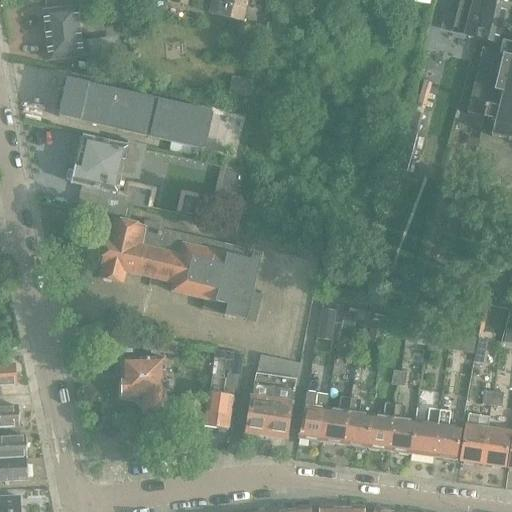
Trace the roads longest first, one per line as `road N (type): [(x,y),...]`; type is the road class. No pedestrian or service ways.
road 1 (residential): [(511,511),(286,479),(77,504)]
road 2 (residential): [(77,504),(1,108)]
